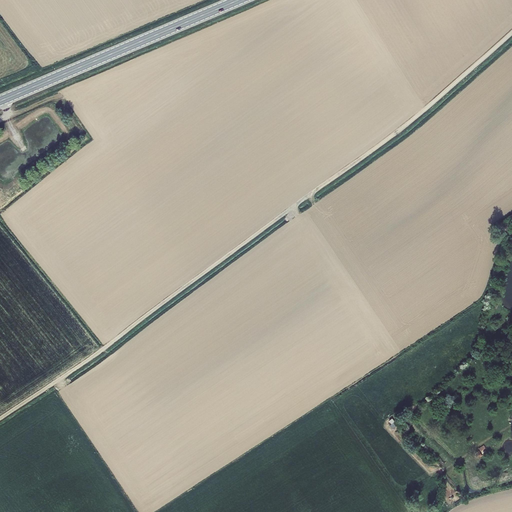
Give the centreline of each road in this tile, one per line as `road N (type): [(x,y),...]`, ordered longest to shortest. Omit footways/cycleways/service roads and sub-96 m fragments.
road 1 (track): [(0,418),(398,131),(511,32)]
road 2 (secondary): [(0,100),(237,0)]
